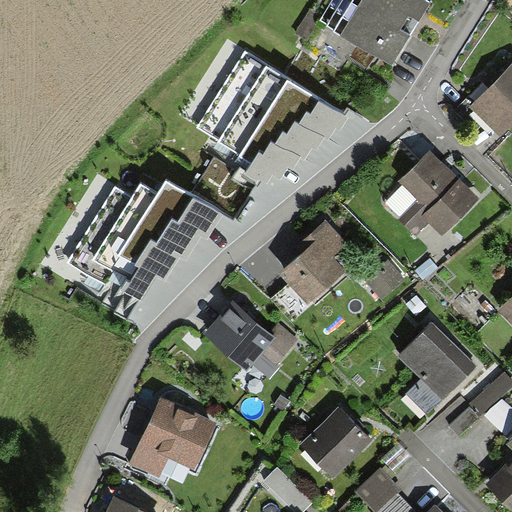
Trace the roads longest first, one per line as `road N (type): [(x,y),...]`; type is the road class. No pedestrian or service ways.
road 1 (residential): [(416,99),(159,328),(124,379),(62,511)]
road 2 (residential): [(511,193),(416,99)]
